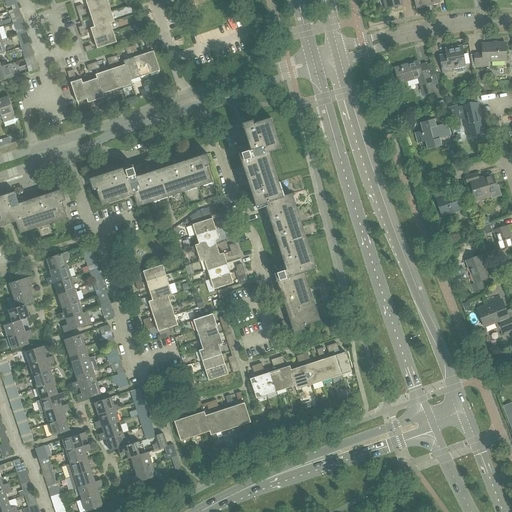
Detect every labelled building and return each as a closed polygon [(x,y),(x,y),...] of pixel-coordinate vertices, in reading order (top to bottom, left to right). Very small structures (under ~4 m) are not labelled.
[(85,0),(89,8),(108,2),(107,0),(85,0)] [(383,0),(386,9),(402,5),(400,0),(383,0)] [(89,8),(92,18),(111,11),(108,2),(89,8)] [(10,11),(10,12),(19,9),(17,4),(12,6),(13,10),(10,11)] [(110,22),(111,23),(115,22),(111,11),(92,18),(95,27),(95,28),(110,22)] [(13,23),(14,24),(23,21),(21,16),(16,18),(17,22),(13,23)] [(114,32),(111,23),(110,22),(95,28),(95,27),(91,28),(94,39),(114,32)] [(17,35),(17,36),(26,33),(25,28),(19,29),(21,34),(17,35)] [(117,42),(114,32),(94,39),(97,49),(117,42)] [(21,47),(21,48),(30,45),(29,40),(23,41),(25,46),(21,47)] [(505,43),(482,44),(483,54),(475,55),(475,67),(488,66),(487,62),(506,61),(505,43)] [(467,53),(463,54),(461,47),(467,46),(446,49),(447,58),(441,59),(441,56),(440,56),(443,73),(454,72),(453,67),(456,67),(458,67),(458,66),(464,65),(464,64),(468,63),(467,53)] [(154,51),(144,55),(150,74),(160,71),(154,51)] [(25,59),(25,60),(34,57),(33,52),(27,53),(29,58),(25,59)] [(150,74),(144,55),(134,58),(140,77),(150,74)] [(140,77),(134,58),(124,61),(125,65),(126,65),(131,80),(140,77)] [(405,82),(418,78),(423,96),(434,92),(430,77),(435,75),(431,63),(426,65),(426,64),(419,66),(418,61),(400,67),(406,86),(407,86),(405,82)] [(29,72),(38,69),(37,64),(31,66),(33,70),(29,72)] [(1,67),(0,67),(0,81),(14,77),(10,65),(1,67)] [(126,65),(125,65),(116,68),(122,88),(133,84),(131,80),(126,65)] [(116,68),(106,71),(113,91),(122,88),(116,68)] [(103,94),(113,91),(106,71),(96,75),(97,79),(98,78),(103,94)] [(97,79),(88,82),(91,91),(86,93),(88,99),(87,99),(88,103),(105,98),(103,94),(98,78),(97,79)] [(77,102),(87,99),(88,99),(86,93),(91,91),(88,82),(83,83),(82,79),(71,83),(77,102)] [(15,117),(14,114),(9,97),(0,99),(0,111),(2,118),(3,122),(4,123),(14,120),(15,117)] [(475,130),(484,128),(485,128),(482,112),(462,117),(466,134),(476,132),(475,130)] [(284,196),(279,182),(270,153),(281,149),(271,118),(255,124),(254,120),(243,124),(249,142),(237,146),(235,147),(238,154),(240,154),(258,210),(267,207),(284,262),(272,266),(275,274),(294,333),(305,329),(304,326),(320,321),(305,273),(316,269),(292,194),(284,196)] [(425,141),(427,150),(442,146),(439,136),(443,135),(443,138),(451,135),(448,123),(440,125),(440,127),(437,128),(435,119),(420,123),(422,131),(414,133),(417,144),(425,141)] [(20,134),(14,136),(9,138),(9,137),(8,137),(8,138),(10,143),(22,139),(20,134)] [(8,138),(2,140),(0,140),(0,146),(3,145),(10,143),(8,138)] [(208,154),(145,174),(141,162),(140,161),(133,163),(133,165),(90,179),(94,189),(97,188),(102,205),(134,195),(138,207),(213,182),(208,166),(211,164),(208,154)] [(498,186),(495,186),(492,175),(478,179),(477,174),(465,177),(467,183),(471,182),(476,202),(477,202),(476,199),(490,194),(492,199),(501,196),(498,186)] [(445,181),(432,185),(442,216),(463,209),(465,214),(466,214),(458,191),(443,196),(442,192),(448,190),(445,181)] [(27,201),(23,189),(22,187),(15,190),(15,192),(0,196),(0,227),(16,222),(20,234),(21,234),(21,233),(67,218),(68,218),(62,201),(66,200),(62,189),(27,201)] [(221,205),(209,209),(212,216),(224,212),(221,205)] [(196,235),(216,229),(212,218),(193,225),(196,235)] [(499,220),(482,227),(485,235),(494,232),(500,250),(499,250),(499,251),(511,246),(511,243),(507,226),(511,225),(511,224),(501,227),(499,220)] [(207,248),(217,245),(215,240),(219,239),(216,229),(196,235),(199,244),(199,245),(205,243),(207,248)] [(199,245),(199,244),(195,245),(201,262),(205,261),(204,260),(220,255),(220,254),(217,245),(207,248),(205,243),(199,245)] [(63,253),(46,259),(50,271),(67,266),(66,262),(68,259),(69,258),(69,257),(68,252),(63,253)] [(85,259),(86,260),(95,257),(93,252),(87,254),(89,258),(85,259)] [(204,260),(205,261),(208,270),(227,263),(224,253),(220,254),(220,255),(204,260)] [(481,255),(466,261),(475,284),(471,285),(474,292),(485,288),(482,281),(489,278),(483,264),(484,263),(481,255)] [(227,263),(208,270),(211,279),(230,273),(227,263)] [(90,271),(90,272),(99,269),(97,264),(91,265),(93,270),(90,271)] [(163,265),(143,271),(147,281),(166,275),(163,265)] [(67,266),(50,271),(52,277),(47,279),(49,285),(54,283),(71,277),(67,266)] [(9,284),(13,295),(30,290),(29,285),(34,283),(32,276),(29,269),(30,269),(15,274),(18,281),(9,284)] [(230,273),(211,279),(214,290),(234,283),(230,273)] [(169,285),(166,275),(147,281),(150,291),(169,285)] [(93,283),(94,284),(102,281),(101,276),(95,277),(97,282),(93,283)] [(54,283),(58,295),(75,289),(71,277),(54,283)] [(150,291),(153,300),(153,301),(168,296),(169,296),(173,295),(169,285),(150,291)] [(97,295),(97,296),(106,293),(105,287),(99,289),(101,294),(97,295)] [(62,307),(79,301),(75,289),(58,295),(62,307)] [(30,290),(13,295),(17,308),(26,305),(34,302),(30,290)] [(152,312),(171,305),(169,296),(168,296),(153,301),(153,300),(149,302),(152,312)] [(486,306),(478,309),(485,327),(499,321),(505,335),(510,333),(509,331),(511,330),(511,310),(511,309),(511,312),(506,314),(505,312),(503,312),(501,309),(502,306),(499,297),(484,302),(486,306)] [(203,298),(196,300),(199,308),(206,306),(203,298)] [(101,307),(110,305),(108,299),(103,301),(105,306),(101,307)] [(66,319),(83,313),(79,301),(62,307),(64,313),(59,315),(61,321),(66,319)] [(462,304),(464,310),(470,307),(468,301),(462,304)] [(30,317),(26,305),(17,308),(9,311),(13,323),(21,320),(30,317)] [(171,305),(152,312),(155,322),(175,315),(171,305)] [(105,319),(114,317),(112,311),(107,313),(109,318),(105,319)] [(64,333),(79,328),(92,324),(89,312),(83,313),(66,319),(68,324),(62,326),(64,333)] [(194,320),(197,330),(216,324),(213,314),(194,320)] [(175,315),(155,322),(159,332),(178,325),(175,315)] [(4,326),(8,337),(25,332),(21,320),(13,323),(4,326)] [(216,324),(197,330),(200,340),(220,334),(216,324)] [(31,330),(25,332),(8,337),(12,350),(29,344),(27,338),(33,336),(31,330)] [(104,340),(104,341),(113,338),(111,333),(106,334),(107,339),(104,340)] [(64,340),(68,352),(85,346),(81,334),(64,340)] [(219,345),(223,344),(220,334),(200,340),(203,349),(203,350),(219,345)] [(47,359),(45,353),(50,351),(48,345),(26,352),(30,364),(47,359)] [(203,350),(203,349),(199,351),(202,361),(222,354),(219,345),(203,350)] [(68,352),(72,364),(89,358),(85,346),(68,352)] [(345,352),(335,356),(342,375),(352,372),(345,352)] [(222,354),(202,361),(206,370),(225,364),(222,354)] [(332,378),(342,375),(335,356),(326,359),(332,378)] [(47,359),(30,364),(34,377),(51,371),(49,365),(54,363),(52,357),(47,359)] [(89,358),(72,364),(76,376),(86,372),(93,370),(98,369),(94,357),(89,358)] [(326,359),(316,362),(322,381),(332,378),(326,359)] [(316,362),(306,365),(313,385),(322,381),(316,362)] [(225,364),(206,370),(209,381),(228,374),(225,364)] [(306,365),(296,368),(303,388),(313,385),(306,365)] [(297,390),(303,388),(296,368),(291,370),(290,366),(280,369),(286,389),(295,386),(297,390)] [(115,377),(125,374),(125,373),(124,373),(123,368),(117,370),(119,375),(115,376),(115,377)] [(276,392),(286,389),(280,369),(270,373),(276,392)] [(80,388),(97,382),(93,370),(86,372),(76,376),(78,382),(73,383),(75,390),(80,388)] [(37,388),(54,383),(51,371),(34,377),(37,388)] [(270,373),(260,376),(267,395),(276,392),(270,373)] [(257,398),(267,395),(260,376),(250,379),(257,398)] [(101,395),(97,382),(80,388),(82,394),(76,395),(78,402),(101,395)] [(15,383),(5,386),(6,386),(7,391),(13,389),(11,384),(15,383)] [(54,383),(37,388),(41,400),(58,395),(54,383)] [(348,397),(348,394),(346,388),(336,391),(338,397),(339,400),(348,397)] [(58,395),(41,400),(36,402),(40,414),(45,412),(62,407),(62,406),(60,401),(66,399),(64,393),(58,395)] [(18,394),(9,397),(9,398),(10,398),(11,402),(16,401),(15,396),(19,395),(18,394)] [(135,404),(144,401),(144,400),(144,401),(142,396),(137,398),(138,402),(135,404)] [(95,403),(99,415),(116,410),(112,398),(95,403)] [(245,403),(234,406),(241,426),(251,422),(245,403)] [(62,407),(45,412),(49,424),(66,418),(64,413),(70,411),(68,405),(62,406),(62,407)] [(22,406),(13,409),(13,410),(15,414),(20,413),(19,408),(22,407),(22,406)] [(225,409),(231,429),(241,426),(234,406),(225,409)] [(139,416),(148,413),(148,412),(148,413),(146,408),(141,409),(142,414),(139,416)] [(225,409),(215,412),(222,432),(231,429),(225,409)] [(116,410),(99,415),(100,421),(95,423),(97,430),(103,428),(103,427),(120,422),(116,410)] [(201,434),(210,431),(205,416),(206,415),(205,411),(194,415),(201,434)] [(215,412),(206,415),(205,416),(210,431),(211,435),(222,432),(215,412)] [(194,415),(185,418),(191,437),(201,434),(194,415)] [(26,418),(17,421),(17,422),(19,426),(24,425),(23,420),(26,419),(26,418)] [(66,418),(49,424),(53,436),(70,431),(66,418)] [(181,441),(191,437),(185,418),(174,421),(181,441)] [(142,428),(152,425),(152,424),(150,420),(145,421),(146,426),(142,427),(142,428)] [(123,434),(120,422),(103,427),(103,428),(104,433),(99,435),(101,442),(106,440),(106,439),(123,434)] [(30,430),(20,433),(21,434),(23,438),(28,437),(27,432),(30,431),(30,430)] [(146,440),(156,437),(156,436),(155,437),(154,432),(149,434),(150,438),(146,440)] [(63,440),(67,452),(84,447),(84,446),(82,441),(88,439),(86,433),(63,440)] [(106,439),(106,440),(110,452),(119,449),(127,446),(123,434),(106,439)] [(163,434),(158,436),(161,443),(156,445),(157,450),(168,447),(163,434)] [(123,461),(131,459),(140,456),(140,455),(136,443),(140,442),(127,446),(119,449),(123,461)] [(239,449),(240,452),(248,450),(247,445),(246,443),(238,445),(239,449)] [(84,447),(67,452),(71,465),(88,459),(86,453),(91,451),(89,445),(84,446),(84,447)] [(45,446),(35,449),(36,450),(36,449),(38,454),(43,452),(41,448),(45,446)] [(4,458),(13,455),(12,455),(11,450),(6,452),(7,457),(3,458),(4,458)] [(131,459),(135,470),(152,465),(148,453),(140,455),(140,456),(131,459)] [(49,458),(39,461),(39,462),(40,461),(41,466),(47,465),(45,460),(49,459),(49,458)] [(66,466),(69,478),(92,471),(88,459),(71,465),(66,466)] [(152,465),(135,470),(137,476),(132,478),(134,484),(156,477),(154,469),(157,468),(155,464),(152,465)] [(73,490),(78,488),(95,483),(96,482),(92,471),(69,478),(73,490)] [(2,479),(0,479),(0,491),(10,488),(9,484),(4,485),(2,479)] [(78,488),(82,500),(100,494),(98,489),(103,487),(101,480),(96,482),(95,483),(78,488)] [(10,488),(0,491),(0,504),(9,502),(7,494),(12,493),(10,488)] [(60,494),(51,497),(52,497),(53,502),(58,500),(57,495),(61,494),(60,494)] [(87,511),(103,507),(100,494),(82,500),(86,511),(87,511)] [(9,502),(0,504),(0,511),(15,511),(18,511),(16,507),(11,508),(9,502)]
